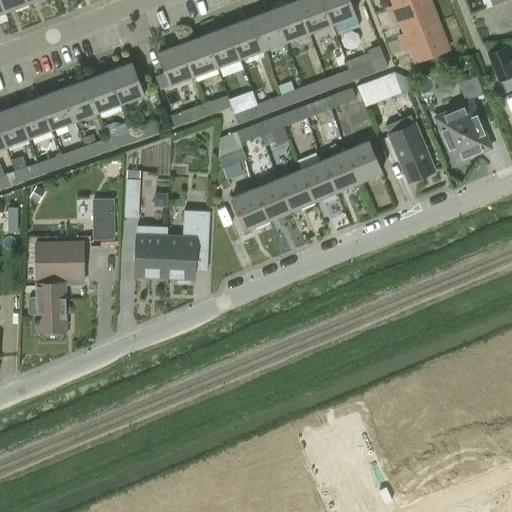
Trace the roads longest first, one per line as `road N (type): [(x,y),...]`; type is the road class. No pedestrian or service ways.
road 1 (residential): [(0,395),(511,181)]
road 2 (residential): [(0,55),(147,0)]
